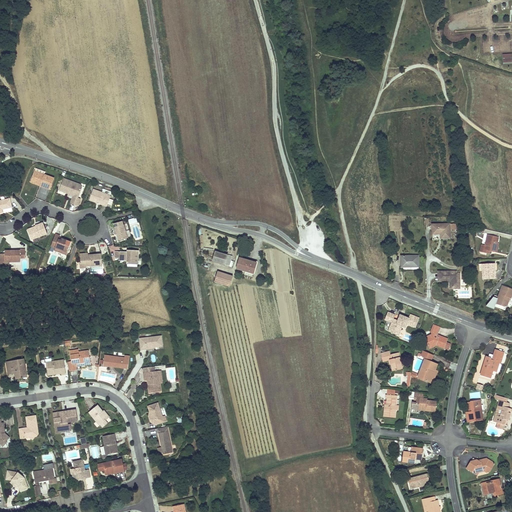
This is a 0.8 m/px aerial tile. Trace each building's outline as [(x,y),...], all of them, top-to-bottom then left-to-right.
[(32,180),(41,184),(45,175),(35,171),(32,180)] [(54,178),(45,175),(41,184),(40,186),(50,190),(54,178)] [(81,185),(64,179),(59,191),(69,194),(70,195),(70,196),(73,197),(72,199),(71,202),(72,204),(77,206),(78,205),(81,199),(78,198),(77,198),(79,194),(81,192),(82,189),(82,188),(81,185)] [(111,196),(93,189),(89,200),(97,203),(98,202),(99,203),(100,204),(107,207),(111,196)] [(0,201),(0,213),(4,213),(3,210),(10,208),(13,208),(11,202),(11,199),(4,200),(0,201)] [(128,238),(124,225),(124,226),(123,222),(114,224),(117,234),(118,233),(119,235),(117,236),(119,240),(128,238)] [(36,227),(36,228),(40,237),(48,234),(43,223),(35,226),(36,227)] [(450,224),(432,224),(433,234),(441,233),(441,238),(450,238),(450,230),(457,229),(457,223),(450,224)] [(31,240),(40,237),(36,228),(28,231),(31,240)] [(51,246),(56,248),(58,239),(59,238),(60,235),(56,233),(51,246)] [(486,253),(487,252),(487,250),(490,251),(495,252),(497,243),(499,237),(488,235),(486,245),(482,244),(480,252),(486,253)] [(58,239),(56,248),(67,252),(69,246),(65,245),(67,241),(62,239),(62,241),(58,239)] [(6,254),(6,262),(16,262),(16,258),(21,258),(26,258),(26,249),(20,250),(20,251),(15,251),(15,252),(12,252),(12,251),(6,251),(6,252),(6,254)] [(128,252),(127,261),(127,263),(138,263),(138,250),(131,250),(131,252),(128,252)] [(122,261),(127,261),(128,252),(115,251),(115,258),(119,258),(120,256),(122,256),(122,261)] [(219,263),(222,253),(216,251),(213,261),(219,263)] [(85,266),(91,265),(91,256),(87,256),(87,254),(87,253),(80,254),(81,263),(85,262),(85,266)] [(91,254),(91,256),(91,265),(101,264),(100,253),(91,254)] [(219,263),(225,265),(228,255),(222,253),(219,263)] [(401,256),(401,259),(401,261),(403,261),(403,267),(418,267),(418,256),(401,256)] [(254,273),(255,270),(256,266),(254,266),(255,262),(240,258),(237,268),(245,271),(245,270),(254,273)] [(483,272),(483,276),(483,280),(495,279),(495,264),(482,264),(483,272)] [(232,276),(217,271),(214,282),(229,286),(232,276)] [(442,281),(450,281),(452,281),(452,289),(460,289),(460,273),(457,273),(452,273),(452,271),(442,271),(442,281)] [(509,300),(508,300),(508,299),(509,298),(511,298),(511,294),(511,288),(503,286),(498,299),(496,304),(506,307),(509,300)] [(496,304),(498,299),(493,297),(486,306),(494,309),(495,307),(496,304)] [(395,315),(391,314),(388,313),(385,320),(392,323),(388,331),(398,335),(402,326),(405,327),(407,324),(416,328),(419,319),(410,315),(408,318),(405,317),(404,320),(399,318),(398,321),(393,319),(395,315)] [(438,335),(439,333),(439,331),(432,328),(431,332),(432,335),(429,336),(430,339),(426,340),(430,349),(436,346),(444,349),(448,339),(440,336),(439,338),(437,337),(438,335)] [(162,337),(141,340),(142,352),(147,351),(147,349),(151,349),(153,346),(155,346),(155,348),(163,348),(162,337)] [(503,353),(499,352),(495,350),(492,359),(492,361),(490,360),(490,359),(486,357),(480,375),(490,378),(493,371),(494,371),(496,363),(499,363),(500,364),(503,353)] [(389,360),(390,360),(391,365),(393,371),(402,369),(398,353),(390,355),(389,351),(387,352),(388,355),(389,360)] [(430,362),(433,355),(422,351),(421,354),(420,356),(425,359),(430,362)] [(78,352),(70,353),(71,363),(68,363),(69,372),(77,371),(76,368),(76,364),(78,364),(79,366),(87,365),(86,363),(90,362),(89,356),(85,357),(85,353),(78,354),(78,352)] [(115,368),(128,370),(130,357),(125,356),(124,358),(106,356),(104,367),(113,368),(113,366),(115,367),(115,368)] [(435,370),(436,367),(437,364),(430,362),(425,359),(418,378),(429,383),(432,375),(431,373),(432,369),(435,370)] [(15,374),(16,380),(22,379),(22,380),(24,380),(23,379),(22,379),(22,376),(26,376),(25,372),(26,371),(24,360),(6,363),(8,375),(13,375),(13,373),(15,373),(15,374)] [(63,361),(51,363),(51,365),(46,365),(47,376),(55,375),(55,373),(60,373),(60,375),(61,376),(65,375),(63,361)] [(156,373),(144,374),(145,381),(148,381),(150,380),(150,385),(149,385),(150,394),(162,392),(161,384),(164,384),(162,372),(156,373)] [(385,395),(385,397),(385,399),(387,399),(387,404),(386,409),(384,408),(384,417),(395,418),(396,410),(398,411),(398,406),(396,406),(395,405),(395,396),(394,396),(387,395),(385,395)] [(509,404),(506,403),(507,399),(494,395),(493,399),(499,401),(500,401),(499,405),(498,405),(496,410),(499,411),(502,412),(501,415),(498,414),(495,423),(497,423),(496,428),(503,430),(504,424),(507,424),(509,416),(506,415),(506,413),(509,404)] [(416,403),(417,404),(418,404),(418,408),(426,409),(425,411),(435,412),(436,402),(427,401),(427,400),(416,398),(416,403)] [(471,402),(472,407),(472,412),(469,413),(466,413),(467,422),(483,420),(480,401),(471,402)] [(163,418),(158,404),(148,408),(150,412),(152,412),(153,416),(151,416),(153,421),(154,421),(155,426),(167,422),(165,417),(163,418)] [(88,414),(99,427),(100,426),(103,424),(105,422),(107,420),(102,414),(103,413),(97,407),(88,414)] [(70,414),(66,415),(66,416),(63,417),(63,414),(53,416),(57,436),(66,434),(66,433),(72,432),(71,426),(69,427),(68,422),(71,421),(71,422),(73,422),(73,423),(78,422),(75,411),(69,413),(70,414)] [(36,417),(27,418),(28,427),(30,429),(29,431),(27,429),(19,430),(21,440),(25,439),(30,438),(32,435),(35,438),(37,437),(39,435),(38,433),(35,431),(35,428),(38,428),(36,417)] [(1,420),(0,420),(0,445),(3,448),(7,443),(6,443),(10,439),(5,434),(3,424),(1,424),(1,420)] [(163,456),(173,454),(168,428),(158,430),(161,444),(162,444),(162,448),(161,448),(163,454),(163,456)] [(114,435),(103,438),(105,447),(104,447),(106,456),(116,454),(114,445),(116,445),(114,435)] [(423,449),(411,448),(411,453),(407,452),(404,452),(403,457),(402,462),(413,463),(414,458),(422,459),(423,449)] [(477,475),(479,473),(484,471),(485,473),(489,472),(491,469),(489,468),(492,463),(486,459),(482,460),(482,463),(481,463),(478,461),(477,460),(471,462),(469,464),(470,465),(467,470),(477,475)] [(121,461),(103,464),(106,474),(115,472),(115,475),(123,473),(123,471),(122,467),(121,461)] [(84,462),(74,464),(75,471),(71,471),(72,476),(75,475),(76,481),(82,480),(82,478),(84,477),(85,479),(90,478),(89,471),(86,472),(84,462)] [(55,480),(53,469),(34,473),(36,484),(39,483),(46,482),(46,481),(48,480),(49,482),(49,481),(50,486),(57,484),(56,480),(55,480)] [(6,480),(12,481),(18,486),(21,492),(28,488),(25,479),(18,473),(7,472),(6,480)] [(407,479),(409,484),(410,489),(430,484),(427,474),(407,479)] [(500,485),(500,482),(499,479),(481,483),(484,496),(494,493),(495,497),(503,494),(501,488),(500,489),(499,485),(500,485)] [(32,488),(34,497),(41,496),(39,486),(36,487),(32,488)] [(422,499),(423,501),(423,504),(427,503),(429,511),(428,511),(439,511),(437,501),(435,501),(434,497),(422,499)]
